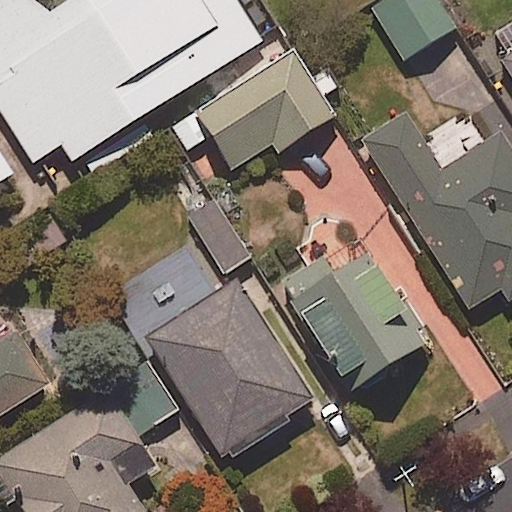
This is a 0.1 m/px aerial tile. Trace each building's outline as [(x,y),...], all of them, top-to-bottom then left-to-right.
[(0,181),(11,175),(0,157),(0,113),(32,163),(60,145),(71,162),(260,41),(234,0),(206,0),(200,4),(197,0),(72,0),(43,19),(31,0),(1,0),(0,1),(0,181)] [(454,30),(436,0),(386,0),(372,9),(402,61),(454,30)] [(334,116),(291,50),(172,128),(187,151),(211,135),(234,169),(272,144),(278,152),(334,116)] [(511,55),(501,62),(511,79),(511,55)] [(443,171),(404,113),(360,143),(470,309),(500,289),(510,304),(511,302),(511,152),(499,133),(443,171)] [(213,205),(189,219),(224,276),(248,261),(213,205)] [(425,344),(367,253),(332,275),(320,257),(279,283),(349,393),(425,344)] [(146,341),(227,467),(294,424),(289,417),(312,402),(237,283),(146,341)] [(0,337),(0,416),(48,385),(12,330),(0,337)] [(178,413),(156,374),(122,393),(144,432),(178,413)] [(106,392),(0,460),(0,463),(16,488),(8,493),(20,511),(143,511),(127,486),(155,468),(106,392)]
